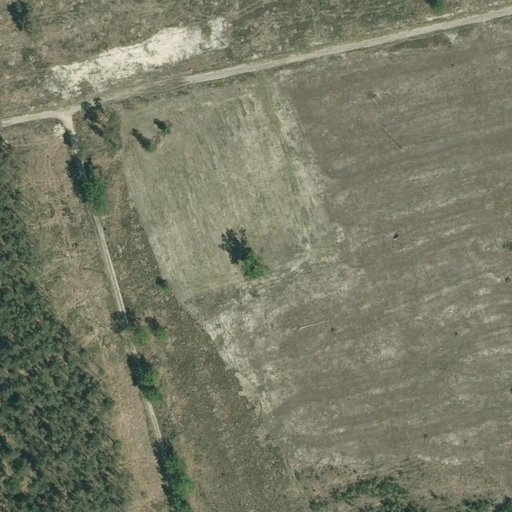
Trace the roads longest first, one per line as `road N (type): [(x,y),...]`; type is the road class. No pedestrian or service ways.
road 1 (track): [(0,122),(511,9)]
road 2 (track): [(64,108),(178,511)]
